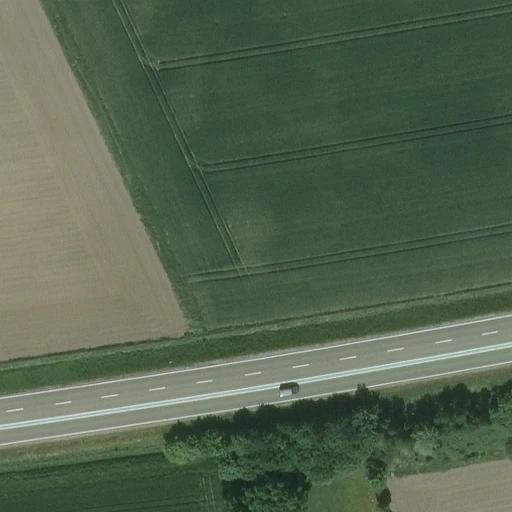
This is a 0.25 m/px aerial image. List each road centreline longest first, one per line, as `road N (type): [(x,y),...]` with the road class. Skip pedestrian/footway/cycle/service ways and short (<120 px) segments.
road 1 (trunk): [(511,327),(0,411)]
road 2 (trunk): [(0,435),(511,352)]
